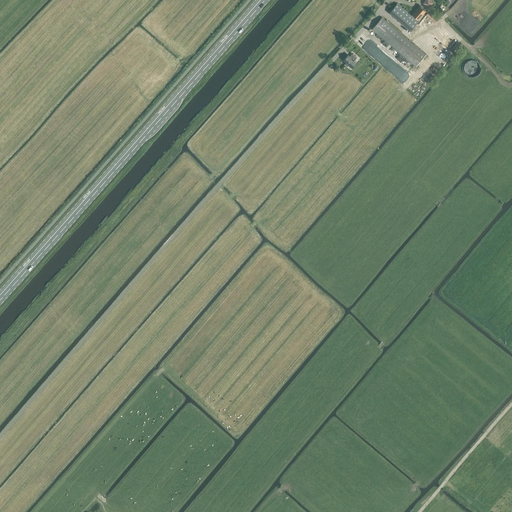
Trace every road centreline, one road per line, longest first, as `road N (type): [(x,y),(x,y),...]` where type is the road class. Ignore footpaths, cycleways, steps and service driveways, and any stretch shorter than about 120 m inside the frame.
road 1 (track): [(0,349),(306,0)]
road 2 (primary): [(264,0),(0,300)]
road 3 (track): [(511,404),(419,511)]
road 4 (track): [(511,84),(423,6),(409,4)]
